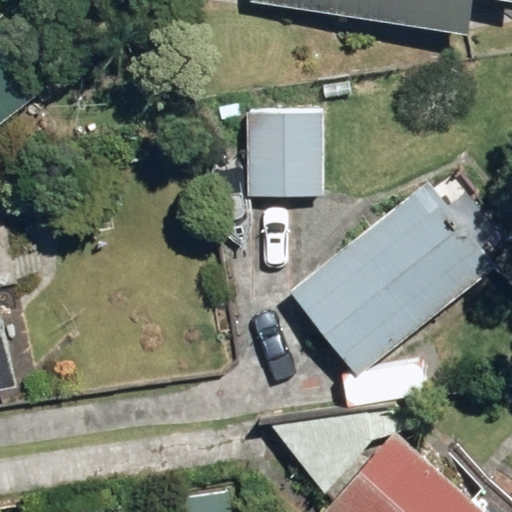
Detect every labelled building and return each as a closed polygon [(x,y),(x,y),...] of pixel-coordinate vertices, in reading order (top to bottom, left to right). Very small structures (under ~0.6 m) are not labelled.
[(511,0),(232,0),(232,3),(457,41),(463,0),(511,0)] [(0,118),(38,88),(0,49),(0,118)] [(248,119),(246,196),(318,198),(320,121),(248,119)] [(290,300),(355,378),(484,271),(419,193),(290,300)] [(465,511),(391,441),(322,511),(465,511)]
